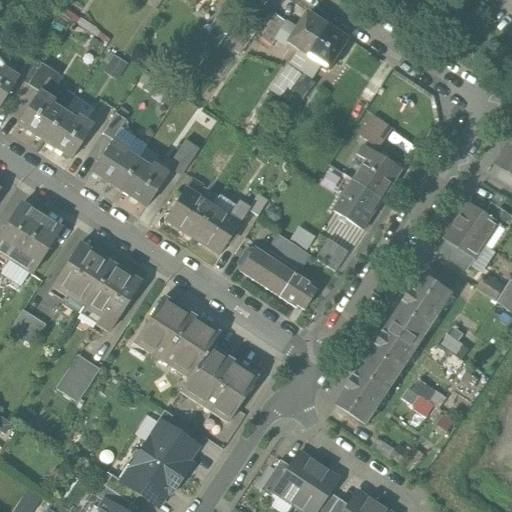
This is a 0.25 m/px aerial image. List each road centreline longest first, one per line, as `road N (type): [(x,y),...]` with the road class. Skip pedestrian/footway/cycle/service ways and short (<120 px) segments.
road 1 (residential): [(311,355),(0,146)]
road 2 (residential): [(311,355),(386,265),(454,154)]
road 3 (residential): [(454,154),(478,112),(478,95),(364,0)]
road 4 (residential): [(427,511),(317,427),(311,355)]
road 5 (residential): [(193,511),(311,355)]
